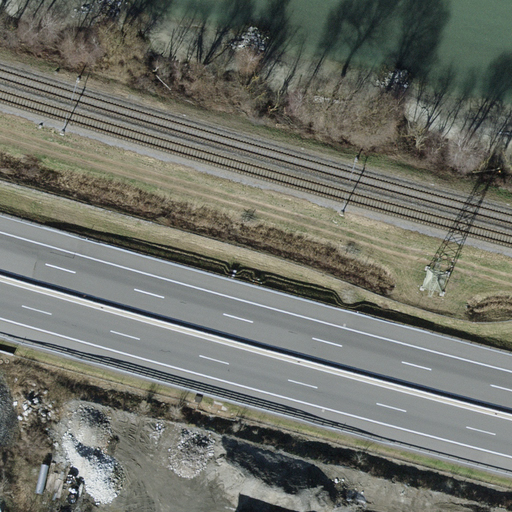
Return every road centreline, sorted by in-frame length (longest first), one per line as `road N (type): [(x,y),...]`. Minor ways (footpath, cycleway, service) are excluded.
road 1 (motorway): [(511,389),(0,249)]
road 2 (motorway): [(0,300),(511,439)]
